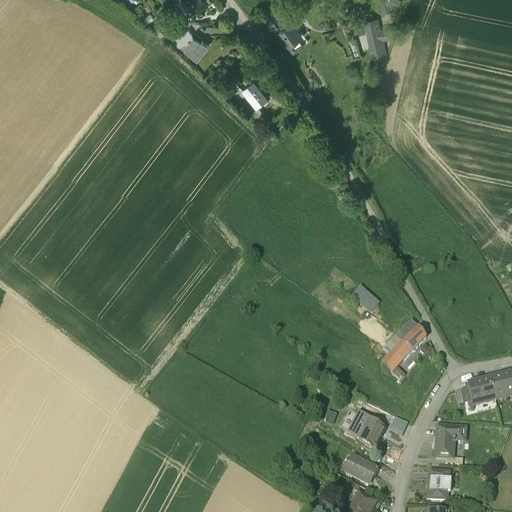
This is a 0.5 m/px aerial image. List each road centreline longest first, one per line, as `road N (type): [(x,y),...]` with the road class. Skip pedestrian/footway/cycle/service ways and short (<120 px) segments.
road 1 (residential): [(231,6),(457,374)]
road 2 (residential): [(396,511),(416,432),(457,374)]
